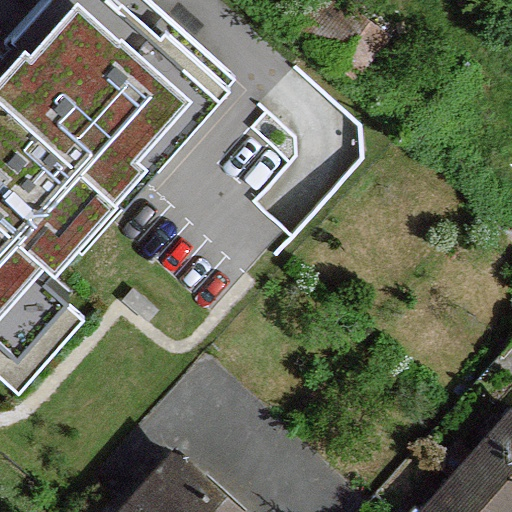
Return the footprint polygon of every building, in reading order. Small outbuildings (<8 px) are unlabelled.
[(203,77),(114,0),(70,0),(43,31),(53,40),(32,63),(15,48),(0,65),(0,335),(20,352),(60,307),(28,279),(133,159),(136,162),(182,110),(178,105),(203,77)] [(312,44),(345,8),(335,0),(310,0),(289,25),(312,44)] [(365,25),(345,8),(312,44),(350,77),(364,61),(348,47),(365,25)] [(382,39),(365,25),(348,47),(364,61),(382,39)] [(511,511),(511,415),(425,511),(511,511)] [(245,511),(183,455),(130,511),(245,511)]
